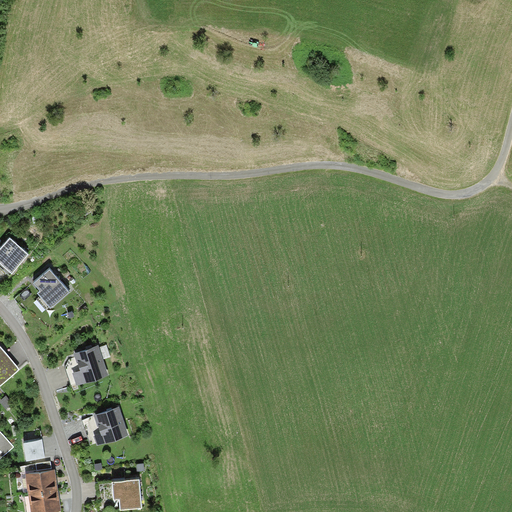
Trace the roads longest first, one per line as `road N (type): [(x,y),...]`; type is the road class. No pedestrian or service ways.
road 1 (unclassified): [(0,209),(97,183),(313,165),(463,195),(495,179),(511,123)]
road 2 (residential): [(75,511),(70,463),(39,375),(0,306)]
